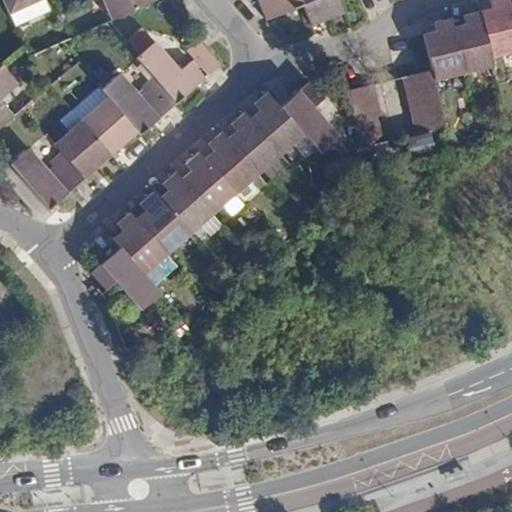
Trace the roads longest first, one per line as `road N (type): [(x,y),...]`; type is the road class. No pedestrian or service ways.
road 1 (secondary): [(511,370),(445,400),(339,431),(132,471)]
road 2 (secondary): [(137,508),(286,485),(511,404)]
road 3 (residential): [(49,255),(222,100),(260,54)]
road 4 (residential): [(49,255),(69,284),(132,471)]
road 5 (residential): [(260,54),(290,59),(353,46),(432,0)]
road 6 (secondary): [(132,471),(0,484)]
